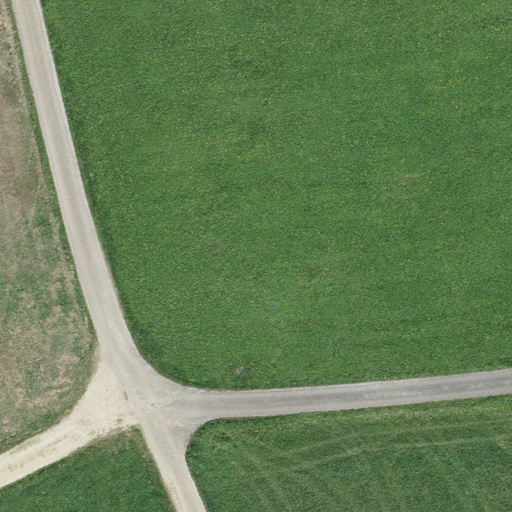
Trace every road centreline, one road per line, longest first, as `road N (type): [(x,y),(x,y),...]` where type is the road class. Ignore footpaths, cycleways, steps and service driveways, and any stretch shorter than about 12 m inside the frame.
road 1 (track): [(144,409),(69,217),(20,0)]
road 2 (track): [(511,382),(144,409)]
road 3 (track): [(0,470),(144,409)]
